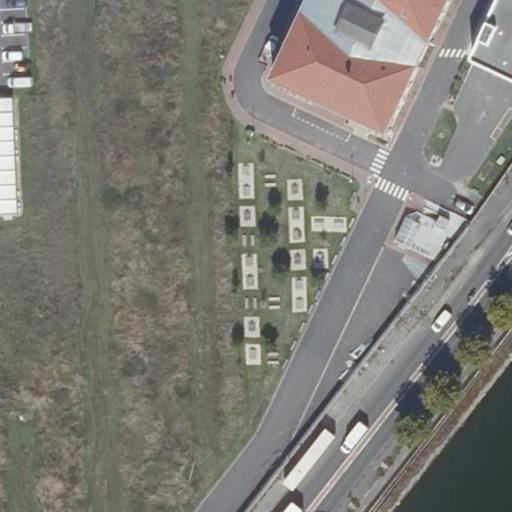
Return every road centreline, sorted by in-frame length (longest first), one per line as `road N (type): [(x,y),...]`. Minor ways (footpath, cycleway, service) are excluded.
road 1 (secondary): [(511,229),(285,511)]
road 2 (secondary): [(326,511),(511,281)]
